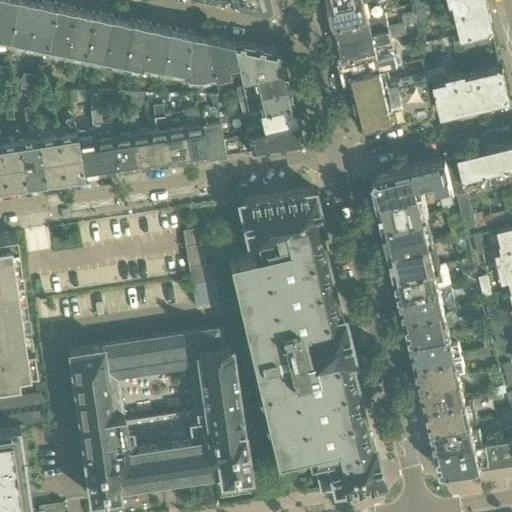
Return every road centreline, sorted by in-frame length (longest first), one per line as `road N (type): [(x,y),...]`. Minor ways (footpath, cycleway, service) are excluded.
road 1 (residential): [(418,511),(332,158)]
road 2 (residential): [(332,158),(214,169),(191,180),(0,210)]
road 3 (residential): [(332,158),(511,114)]
road 4 (residential): [(148,0),(280,27),(304,24)]
road 5 (residential): [(332,158),(304,24)]
